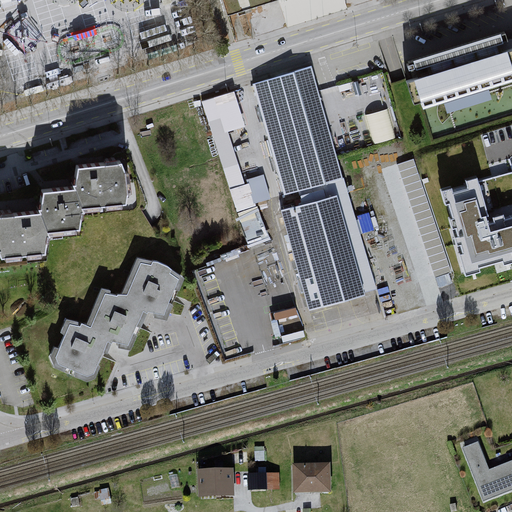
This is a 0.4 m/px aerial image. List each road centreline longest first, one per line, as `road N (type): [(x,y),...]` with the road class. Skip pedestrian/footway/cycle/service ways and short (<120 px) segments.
road 1 (residential): [(0,441),(511,294)]
road 2 (residential): [(0,137),(446,0)]
